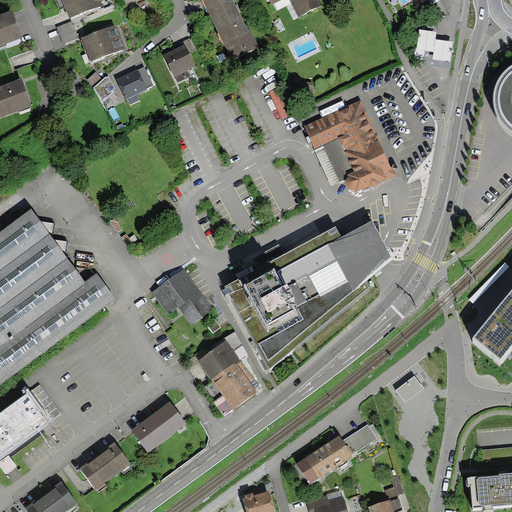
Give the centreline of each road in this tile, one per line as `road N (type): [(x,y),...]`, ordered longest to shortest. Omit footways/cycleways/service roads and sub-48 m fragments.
road 1 (primary): [(476,61),(446,203),(412,287),(227,445)]
road 2 (residential): [(227,445),(173,368),(0,497)]
road 3 (residential): [(458,393),(454,333),(439,338),(270,463)]
road 4 (residential): [(433,511),(458,393)]
